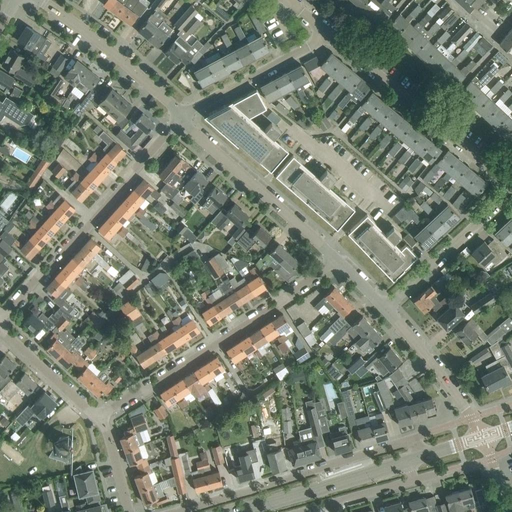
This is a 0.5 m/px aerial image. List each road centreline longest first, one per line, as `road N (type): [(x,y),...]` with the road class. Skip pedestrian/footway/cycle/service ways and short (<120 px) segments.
road 1 (residential): [(100,421),(339,261)]
road 2 (residential): [(0,319),(181,115)]
road 3 (residential): [(409,440),(171,511)]
road 4 (residential): [(511,177),(330,33)]
road 5 (residential): [(181,115),(339,261)]
road 6 (tertiary): [(240,511),(427,456)]
road 7 (residential): [(34,0),(113,54),(181,115)]
road 8 (residential): [(384,310),(511,185)]
road 9 (residential): [(181,115),(330,33)]
road 10 (residential): [(384,310),(472,419)]
road 11 (residential): [(100,421),(0,327)]
